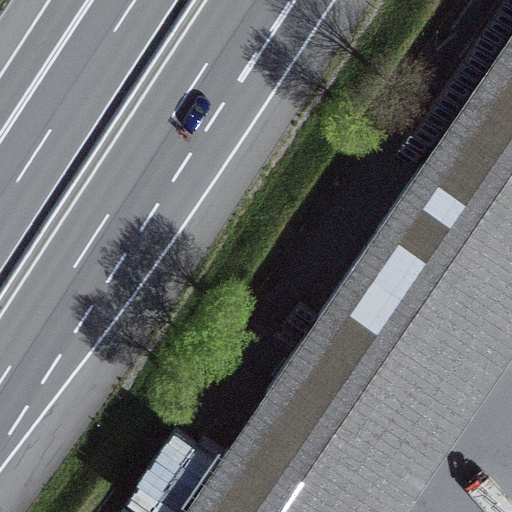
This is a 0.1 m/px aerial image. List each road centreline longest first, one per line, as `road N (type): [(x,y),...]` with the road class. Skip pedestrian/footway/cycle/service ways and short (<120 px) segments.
road 1 (motorway): [(0,380),(247,0)]
road 2 (motorway): [(134,0),(18,178)]
road 3 (motorway): [(108,0),(18,178)]
